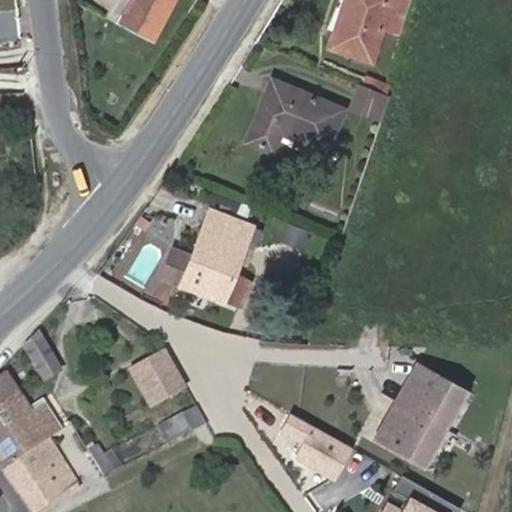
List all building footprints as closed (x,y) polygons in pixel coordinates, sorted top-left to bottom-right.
[(132,0),(121,20),(152,37),(171,0),(132,0)] [(344,0),(330,45),(371,60),(382,27),(390,0),(344,0)] [(390,0),(382,27),(400,32),(410,0),(390,0)] [(391,84),(368,75),(364,86),(387,94),(391,84)] [(328,150),(345,109),(272,79),(247,140),(275,151),(282,131),(328,150)] [(352,106),(381,118),(390,96),(387,94),(364,86),(361,85),(352,106)] [(233,274),(253,226),(212,210),(182,282),(223,299),(233,274)] [(286,236),(305,243),(312,227),(292,219),(286,236)] [(233,274),(223,299),(237,305),(248,281),(233,274)] [(42,378),(52,372),(49,367),(56,363),(39,335),(24,350),(42,378)] [(128,365),(148,407),(187,388),(167,346),(128,365)] [(421,472),(466,397),(421,369),(375,444),(421,472)] [(49,440),(33,415),(5,373),(0,375),(0,462),(5,469),(49,440)] [(169,419),(178,438),(206,423),(196,405),(169,419)] [(45,406),(33,415),(49,440),(63,430),(45,406)] [(35,511),(37,511),(79,482),(49,440),(5,469),(35,511)] [(105,476),(115,471),(98,445),(88,450),(105,476)] [(451,511),(402,481),(393,496),(409,506),(405,511),(390,511),(387,510),(386,511),(451,511)]
